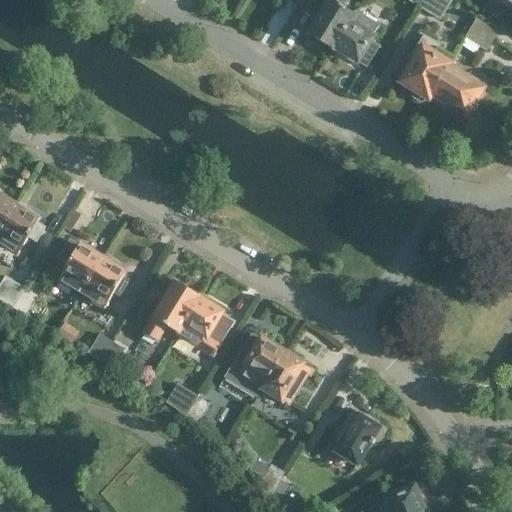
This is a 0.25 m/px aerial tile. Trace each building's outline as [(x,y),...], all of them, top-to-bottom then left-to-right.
[(333,48),(333,47),(354,13),(347,8),(351,0),(330,0),(309,34),(333,48)] [(420,0),(417,6),(438,19),(450,0),(420,0)] [(380,32),(382,28),(355,12),(354,13),(333,47),(369,69),(382,48),(373,43),(378,35),(376,34),(378,31),(380,32)] [(473,27),(493,40),(500,28),(480,16),(473,27)] [(486,50),(493,40),(473,27),(466,38),(486,50)] [(448,65),(453,58),(437,48),(440,44),(423,34),(411,53),(414,54),(397,81),(412,90),(411,92),(411,97),(420,102),(424,100),(425,98),(427,99),(428,98),(448,65)] [(448,65),(428,98),(445,108),(447,104),(466,115),(484,87),(448,65)] [(0,231),(17,204),(0,193),(0,231)] [(38,241),(48,226),(38,221),(40,218),(17,204),(0,231),(0,252),(1,253),(6,246),(18,254),(29,236),(38,241)] [(82,294),(104,257),(81,243),(80,246),(69,239),(58,257),(69,263),(59,280),(82,294)] [(123,296),(134,278),(126,274),(128,272),(104,257),(82,294),(106,308),(115,292),(123,296)] [(0,299),(14,309),(26,290),(5,277),(0,286),(0,299)] [(178,332),(198,298),(200,296),(177,282),(146,333),(156,339),(165,324),(178,332)] [(26,290),(14,309),(26,316),(38,297),(26,290)] [(198,298),(178,332),(202,346),(208,335),(218,340),(230,319),(221,314),(222,312),(198,298)] [(101,361),(114,340),(102,333),(88,354),(101,361)] [(262,340),(252,335),(226,377),(259,398),(264,389),(286,353),(262,339),(262,340)] [(114,340),(101,361),(115,370),(127,349),(114,340)] [(313,370),(286,353),(264,389),(288,404),(307,372),(310,374),(313,370)] [(188,415),(200,395),(180,383),(168,402),(188,415)] [(200,395),(188,415),(201,423),(213,403),(200,395)] [(373,445),(375,442),(377,442),(380,441),(383,439),(384,436),(385,433),(384,431),(383,428),(351,410),(348,415),(351,417),(333,448),(359,463),(371,444),(373,445)] [(280,481),(285,473),(271,465),(260,484),(273,492),(280,481)] [(290,487),(280,481),(273,492),(270,497),(280,503),(290,487)] [(420,511),(425,510),(415,485),(379,499),(384,511),(420,511)]
